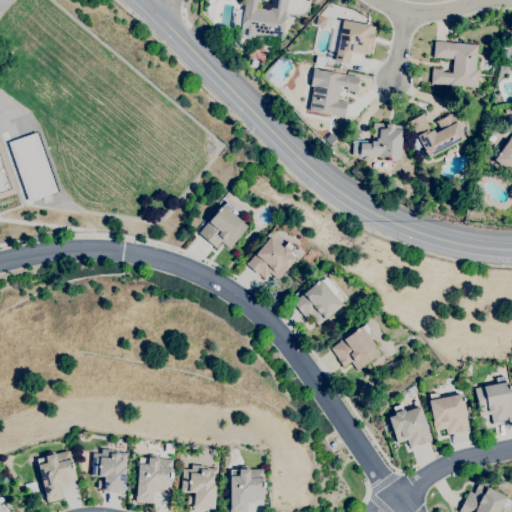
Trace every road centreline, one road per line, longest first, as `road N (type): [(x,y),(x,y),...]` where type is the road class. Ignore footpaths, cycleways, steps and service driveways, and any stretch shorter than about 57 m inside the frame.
road 1 (residential): [(410,511),(276,328),(227,287),(180,264),(116,249),(0,259)]
road 2 (tertiary): [(511,248),(394,229),(314,176),(142,0)]
road 3 (residential): [(160,15),(170,0),(410,24),(511,6)]
road 4 (residential): [(511,447),(452,460),(396,496)]
